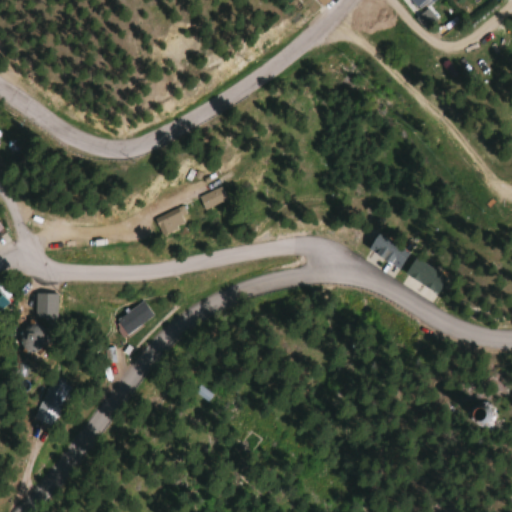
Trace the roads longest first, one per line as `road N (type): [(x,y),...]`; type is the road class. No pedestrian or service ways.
road 1 (residential): [(18,511),(165,337),(203,305),(253,283),(338,274),(381,283),(487,335),(511,335)]
road 2 (tertiary): [(0,92),(67,137),(124,147),(257,80),(345,0)]
road 3 (residential): [(0,260),(28,254),(71,274),(126,275),(302,246),(338,274)]
road 4 (residential): [(511,188),(476,169),(335,12)]
